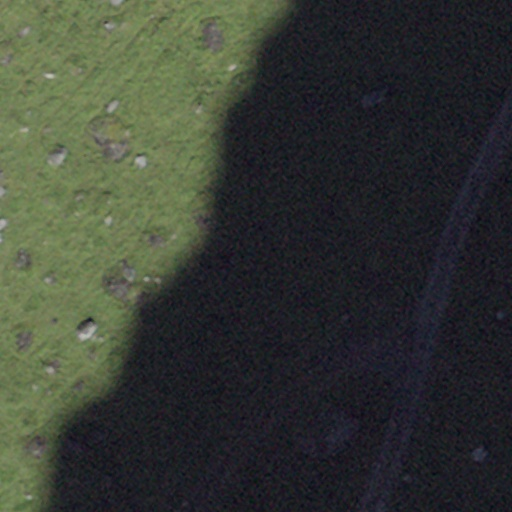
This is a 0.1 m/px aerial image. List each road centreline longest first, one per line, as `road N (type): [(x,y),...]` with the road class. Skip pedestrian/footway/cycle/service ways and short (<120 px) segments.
road 1 (track): [(358,511),(459,190),(511,92)]
road 2 (track): [(173,511),(261,426),(340,365),(409,348)]
